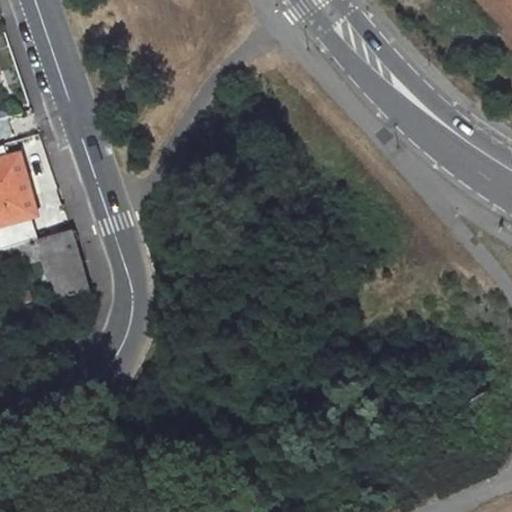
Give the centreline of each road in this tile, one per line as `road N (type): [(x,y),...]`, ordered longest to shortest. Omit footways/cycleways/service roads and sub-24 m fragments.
road 1 (unclassified): [(0,425),(51,409),(105,372),(129,327),(131,280),(33,0)]
road 2 (primary): [(294,0),(434,143),(511,195)]
road 3 (primary): [(511,156),(426,95),(342,0)]
